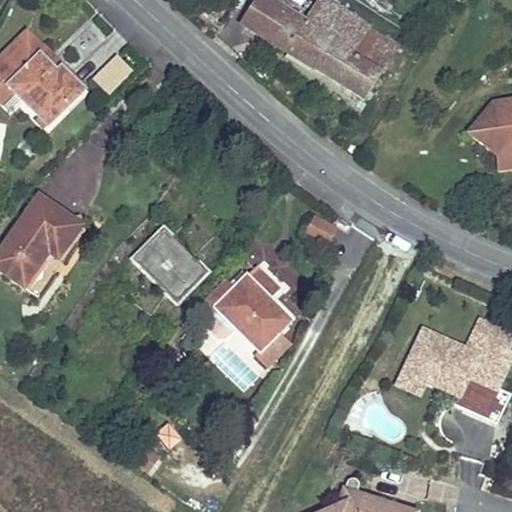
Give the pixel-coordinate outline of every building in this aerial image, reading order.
[(364,101),(399,47),(325,0),(318,0),(302,24),(264,0),(260,0),(243,27),(364,101)] [(60,72),(24,36),(20,40),(55,76),(60,72)] [(55,76),(20,40),(0,58),(0,80),(14,94),(46,128),(81,94),(60,72),(55,76)] [(133,74),(116,57),(92,81),(109,97),(133,74)] [(14,94),(0,80),(0,105),(1,107),(14,94)] [(511,103),(493,106),(498,157),(499,172),(511,170),(511,103)] [(469,134),(498,157),(493,106),(469,134)] [(39,199),(0,253),(0,272),(23,289),(44,259),(40,257),(44,251),(48,253),(57,260),(80,228),(39,199)] [(306,235),(325,246),(335,229),(315,218),(306,235)] [(349,226),(340,220),(336,225),(346,231),(349,226)] [(163,230),(132,261),(176,306),(200,282),(191,274),(199,266),(183,250),(177,256),(172,251),(178,245),(163,230)] [(183,250),(178,245),(172,251),(177,256),(183,250)] [(207,275),(199,266),(191,274),(200,282),(207,275)] [(202,313),(210,321),(218,312),(236,330),(258,352),(255,356),(266,367),(287,346),(277,335),(290,322),(268,300),(277,291),(255,268),(233,290),(226,282),(206,301),(210,305),(202,313)] [(236,330),(218,312),(210,321),(208,322),(208,330),(218,341),(226,341),(236,330)] [(465,352),(422,332),(405,370),(425,379),(452,392),(449,397),(465,405),(462,412),(496,428),(510,397),(496,390),(511,356),(511,337),(480,322),(465,352)] [(405,370),(397,386),(417,396),(425,379),(405,370)] [(449,397),(446,404),(462,412),(465,405),(449,397)] [(168,424),(154,435),(168,453),(182,441),(168,424)] [(159,459),(138,444),(126,460),(147,475),(159,459)] [(337,509),(330,511),(403,511),(364,497),(357,495),(360,486),(359,483),(356,480),(351,480),(347,483),(337,509)] [(365,494),(364,497),(403,511),(411,511),(412,511),(365,494)]
